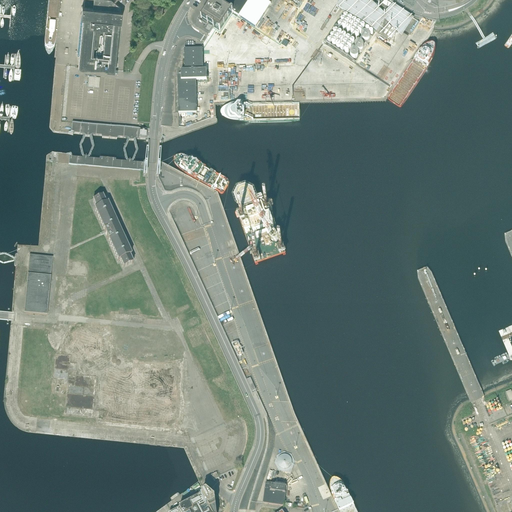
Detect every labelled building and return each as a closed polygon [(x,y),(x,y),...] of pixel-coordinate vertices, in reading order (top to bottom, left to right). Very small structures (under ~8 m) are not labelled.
[(78,67),(91,69),(114,71),(119,20),(121,21),(121,19),(122,13),(120,11),(121,6),(115,1),(113,0),(84,0),(84,6),(83,13),(81,13),(77,56),(79,56),(78,67)] [(220,31),(220,30),(221,30),(224,24),(225,23),(229,18),(229,17),(232,13),(232,12),(239,16),(249,0),(213,0),(213,1),(210,6),(209,7),(206,12),(205,13),(202,17),(201,18),(202,19),(208,22),(208,23),(209,23),(208,24),(210,26),(212,27),(213,26),(214,26),(219,30),(220,31)] [(265,0),(249,0),(239,16),(256,27),(271,4),(265,0)] [(341,0),(337,7),(338,7),(342,0),(367,0),(369,1),(366,7),(384,19),(376,32),(377,33),(384,23),(401,39),(413,21),(392,7),(388,10),(384,14),(379,10),(378,10),(378,9),(373,3),(372,3),(371,3),(371,2),(369,0),(341,0)] [(367,0),(342,0),(338,7),(340,9),(343,11),(376,32),(384,19),(366,7),(369,1),(367,0)] [(364,42),(365,42),(367,42),(368,41),(369,40),(369,39),(369,37),(369,36),(368,34),(367,34),(366,33),(364,33),(363,33),(362,34),(361,35),(360,37),(360,38),(361,39),(361,41),(362,42),(364,42)] [(285,40),(281,45),(286,48),(290,43),(285,40)] [(359,51),(360,51),(361,50),(363,49),(364,48),(364,47),(364,46),(364,44),(363,43),(362,42),(361,41),(359,41),(358,42),(357,43),(356,44),(355,45),(355,46),(355,48),(356,49),(357,50),(359,51)] [(203,49),(201,49),(184,50),(185,71),(181,71),(181,76),(178,76),(179,114),(197,113),(196,81),(207,81),(207,71),(203,71),(203,55),(203,49)] [(353,59),(355,59),(356,58),(357,58),(358,57),(359,55),(359,54),(358,52),(358,51),(357,50),(355,50),(354,50),(352,50),(351,51),(350,52),(350,53),(350,55),(350,56),(351,57),(352,58),(353,59)] [(88,87),(99,88),(100,79),(89,78),(88,87)] [(102,197),(101,197),(102,197),(94,201),(93,201),(96,209),(95,209),(105,231),(104,232),(105,233),(108,240),(118,262),(120,261),(124,268),(132,264),(132,265),(133,264),(130,257),(131,256),(121,234),(124,233),(120,224),(117,225),(107,203),(106,204),(102,197)] [(47,316),(52,263),(52,258),(30,256),(24,314),(47,316)] [(247,380),(252,392),(256,390),(250,378),(247,380)] [(277,455),(274,463),(278,470),(285,472),(291,474),(295,462),(291,454),(284,452),(277,455)] [(132,499),(139,508),(139,509),(163,492),(163,491),(157,482),(156,482),(132,499)] [(284,506),(287,486),(266,483),(263,504),(284,506)] [(175,511),(174,511),(216,511),(215,499),(207,491),(202,494),(203,496),(202,497),(201,497),(180,508),(179,508),(180,509),(175,511)]
